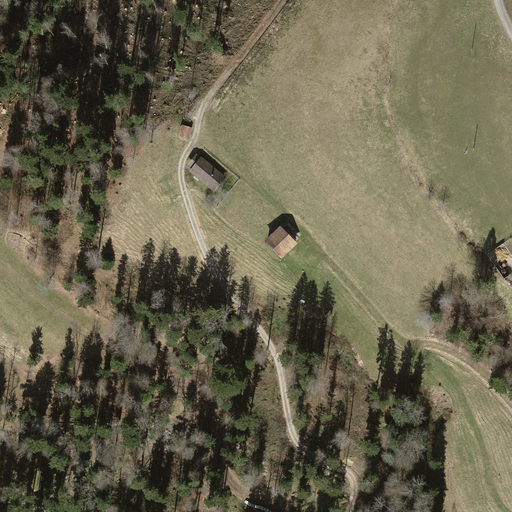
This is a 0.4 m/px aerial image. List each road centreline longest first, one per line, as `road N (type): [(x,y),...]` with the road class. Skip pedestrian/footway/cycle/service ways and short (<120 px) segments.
road 1 (track): [(348,511),(356,495),(352,473),(307,454),(293,432),(277,359),(201,243),(180,160),(194,142)]
road 2 (track): [(289,511),(234,485),(223,468),(216,410),(194,385),(157,377),(98,342)]
road 3 (track): [(282,0),(205,99),(194,142)]
